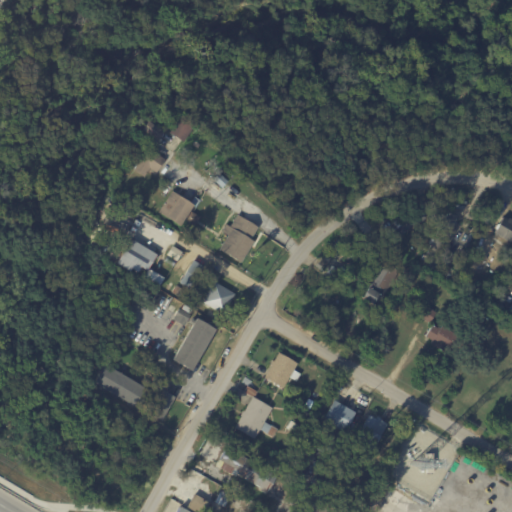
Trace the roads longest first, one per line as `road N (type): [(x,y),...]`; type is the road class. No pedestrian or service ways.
road 1 (residential): [(426,180),(380,195),(300,253),(145,511)]
road 2 (residential): [(259,316),(511,464)]
